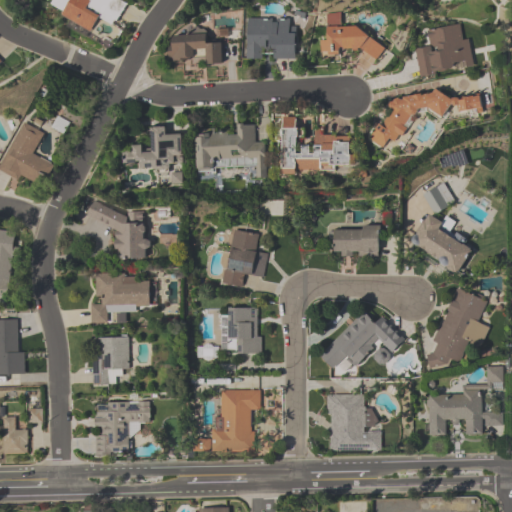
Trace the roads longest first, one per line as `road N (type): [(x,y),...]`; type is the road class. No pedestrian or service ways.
road 1 (residential): [(170,0),(51,223),(45,279),(59,491)]
road 2 (tertiary): [(511,472),(493,463),(0,474)]
road 3 (residential): [(0,18),(10,32),(177,98),(350,93)]
road 4 (residential): [(294,485),(299,294)]
road 5 (tertiary): [(366,483),(493,481),(511,472)]
